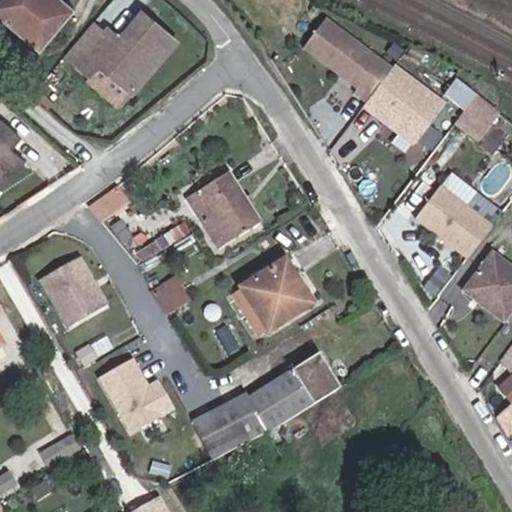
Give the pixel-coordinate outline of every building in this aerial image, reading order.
[(82,2),(78,0),(0,0),(0,7),(48,46),(82,2)] [(178,42),(138,13),(118,36),(106,26),(102,29),(94,22),(63,57),(89,79),(96,70),(132,99),(178,42)] [(403,67),(336,17),(311,48),(377,101),(403,67)] [(427,141),(428,140),(454,106),(403,67),(377,101),(376,102),(375,105),(398,122),(399,120),(405,125),(403,127),(425,143),(427,141)] [(504,114),(483,99),(467,120),(488,135),(504,114)] [(0,173),(17,154),(6,144),(0,138),(0,121),(2,119),(0,117),(0,173)] [(0,121),(0,138),(6,144),(16,132),(2,119),(0,121)] [(236,165),(204,186),(205,186),(239,236),(240,237),(269,218),(236,165)] [(128,180),(98,204),(114,219),(131,205),(141,198),(128,180)] [(422,215),(478,257),(502,225),(446,183),(422,215)] [(205,186),(204,186),(193,195),(228,246),(240,237),(239,236),(205,186)] [(125,228),(135,238),(145,228),(133,213),(120,224),(125,228)] [(288,246),(253,271),(238,280),(264,323),(279,314),(281,318),(310,299),(293,270),(301,266),(293,253),(288,246)] [(511,318),(511,263),(492,251),(458,294),(505,328),(511,318)] [(107,307),(79,258),(37,282),(64,331),(107,307)] [(163,287),(175,305),(195,292),(185,274),(163,287)] [(7,346),(0,350),(0,367),(16,358),(7,346)] [(316,353),(254,391),(274,426),(278,423),(312,403),(313,402),(336,389),(337,386),(316,353)] [(134,360),(100,379),(130,432),(164,413),(172,409),(157,381),(148,385),(134,360)] [(246,443),(274,426),(254,391),(251,387),(208,409),(223,436),(232,451),(238,448),(246,443)] [(223,436),(208,409),(189,419),(213,462),(227,454),(232,451),(223,436)] [(79,433),(47,452),(55,465),(87,447),(79,433)] [(0,478),(0,485),(4,493),(22,483),(15,469),(0,478)]
